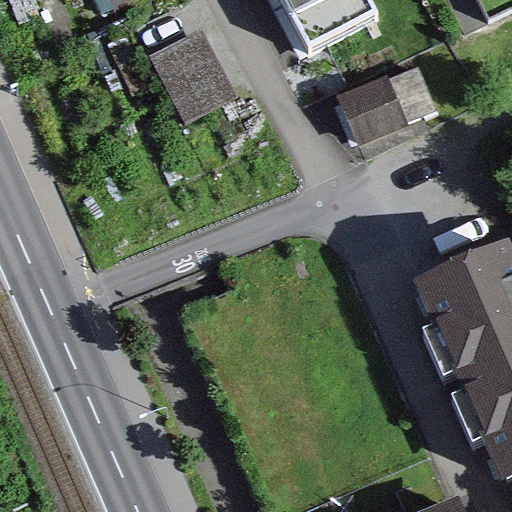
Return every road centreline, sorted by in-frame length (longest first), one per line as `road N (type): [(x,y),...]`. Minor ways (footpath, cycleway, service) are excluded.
road 1 (residential): [(343,198),(477,511)]
road 2 (residential): [(51,311),(343,198)]
road 3 (residential): [(227,0),(343,198)]
road 4 (primary): [(137,511),(51,311)]
road 5 (primary): [(51,311),(0,194)]
